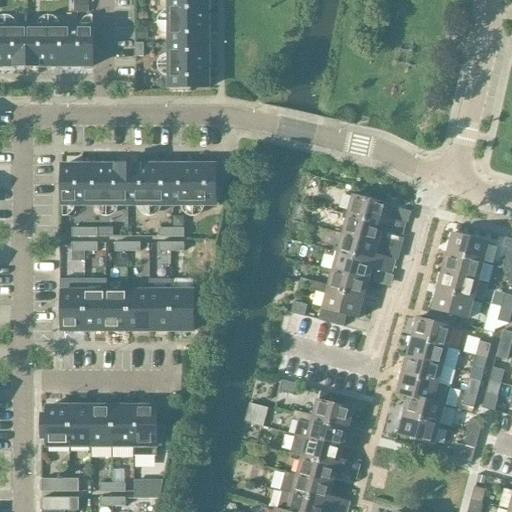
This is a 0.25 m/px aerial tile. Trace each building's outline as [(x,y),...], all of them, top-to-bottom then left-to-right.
[(88,0),(76,0),(76,12),(88,12),(88,0)] [(208,1),(168,1),(168,44),(208,44),(208,1)] [(26,27),(0,27),(0,67),(15,67),(15,68),(26,68),(26,27)] [(70,27),(26,27),(26,68),(38,68),(38,67),(70,67),(70,27)] [(91,28),(70,27),(70,67),(92,67),(92,28),(91,28)] [(147,29),(138,29),(138,40),(147,40),(147,29)] [(145,57),(145,44),(136,44),(136,57),(145,57)] [(208,44),(168,44),(168,91),(168,92),(190,92),(190,88),(208,88),(208,44)] [(84,206),(84,166),(61,166),(61,206),(84,206)] [(127,206),(127,166),(116,166),(84,166),(84,206),(127,206)] [(171,206),(171,166),(139,166),(127,166),(127,206),(171,206)] [(219,206),(219,184),(215,184),(215,166),(171,166),(171,206),(219,206)] [(352,196),(348,211),(347,215),(389,227),(404,231),(405,224),(385,219),(389,206),(352,196)] [(404,231),(389,227),(347,215),(342,234),(379,244),(382,233),(401,239),(404,231)] [(180,218),(174,218),(174,228),(183,228),(183,222),(180,218)] [(84,237),(84,229),(72,229),(72,237),(84,237)] [(97,237),(97,229),(84,229),(84,237),(97,237)] [(171,237),(171,229),(158,229),(158,238),(171,237)] [(183,237),(183,229),(171,229),(171,237),(183,237)] [(376,256),(379,244),(342,234),(336,253),(379,264),(394,268),(396,261),(376,256)] [(483,264),(488,244),(451,234),(446,254),(483,264)] [(509,250),(503,269),(511,271),(511,241),(506,240),(504,249),(509,250)] [(84,252),(84,243),(72,243),(72,252),(84,252)] [(97,252),(97,244),(84,243),(84,252),(97,252)] [(127,252),(127,243),(114,243),(114,252),(127,252)] [(140,252),(140,244),(140,243),(127,243),(127,252),(140,252)] [(170,252),(170,243),(158,243),(158,252),(170,252)] [(183,252),(183,244),(183,243),(170,243),(170,252),(183,252)] [(394,268),(379,264),(336,253),(332,271),(369,281),(372,270),(392,276),(394,268)] [(478,282),(483,264),(446,254),(441,273),(478,282)] [(364,300),(369,281),(332,271),(328,286),(309,281),(307,290),(325,295),(327,290),(364,300)] [(473,301),(478,282),(441,273),(436,291),(473,301)] [(172,279),(173,287),(194,286),(194,278),(172,279)] [(84,281),(61,281),(61,331),(62,331),(84,331),(84,281)] [(105,281),(84,281),(84,331),(105,331),(105,292),(105,281)] [(170,281),(149,281),(149,292),(149,331),(170,331),(170,292),(170,281)] [(325,295),(318,320),(343,327),(346,316),(358,320),(364,300),(327,290),(325,295)] [(468,321),(473,301),(436,291),(431,311),(468,321)] [(127,331),(127,292),(105,292),(105,331),(127,331)] [(149,331),(149,292),(127,292),(127,331),(149,331)] [(193,331),(193,292),(170,292),(170,331),(193,331)] [(511,311),(511,297),(505,295),(501,309),(511,311)] [(304,317),(307,306),(294,302),(291,313),(304,317)] [(509,325),(511,313),(511,311),(501,309),(498,322),(509,325)] [(448,348),(453,329),(416,319),(411,338),(448,348)] [(511,348),(511,343),(511,334),(503,332),(499,345),(511,348)] [(443,366),(448,348),(411,338),(406,356),(443,366)] [(487,359),(491,346),(479,342),(475,356),(487,359)] [(507,361),(511,348),(499,345),(496,358),(507,361)] [(438,385),(443,366),(406,356),(401,376),(438,386),(438,385)] [(483,373),(487,359),(475,356),(471,369),(483,373)] [(501,385),(504,372),(493,369),(489,382),(501,385)] [(445,406),(450,388),(438,385),(438,386),(401,376),(396,395),(407,398),(407,397),(433,404),(433,403),(445,406)] [(477,396),(480,382),(469,379),(465,393),(477,396)] [(292,395),(296,384),(282,381),(279,392),(292,395)] [(497,399),(501,385),(489,382),(485,395),(497,399)] [(473,410),(477,396),(465,393),(462,407),(473,410)] [(440,426),(445,406),(433,403),(433,404),(407,397),(407,398),(402,416),(440,426)] [(348,430),(353,411),(316,401),(312,416),(294,411),(292,415),(348,430)] [(69,447),(69,407),(46,407),(46,416),(41,416),(41,439),(46,439),(46,447),(69,447)] [(90,447),(90,407),(69,407),(69,447),(90,447)] [(112,447),(112,408),(90,407),(90,447),(112,447)] [(134,447),(134,407),(112,408),(112,447),(134,447)] [(156,408),(134,407),(134,447),(134,457),(158,457),(158,447),(161,447),(161,424),(156,424),(156,408)] [(292,415),(291,419),(298,421),(294,436),(305,439),(343,449),(348,430),(292,415)] [(434,446),(440,426),(402,416),(397,436),(434,446)] [(479,436),(482,423),(471,420),(468,433),(479,436)] [(475,450),(479,436),(468,433),(464,447),(475,450)] [(294,436),(289,454),(300,458),(338,468),(343,469),(358,473),(360,466),(345,462),(340,461),(343,449),(305,439),(294,436)] [(358,473),(343,469),(300,458),(296,475),(333,485),(336,474),(356,480),(358,473)] [(333,485),(296,475),(284,472),(279,491),(281,492),(290,495),(348,510),(350,503),(330,498),(333,485)] [(69,492),(69,480),(41,480),(41,493),(69,492)] [(78,492),(78,480),(69,480),(69,492),(78,492)] [(161,481),(135,481),(135,498),(158,498),(161,481)] [(112,493),(112,484),(99,484),(99,493),(112,493)] [(125,492),(125,484),(112,484),(112,493),(125,492)] [(481,504),(485,491),(474,488),(471,501),(481,504)] [(281,492),(276,510),(284,511),(326,511),(327,511),(347,511),(348,510),(333,506),(328,505),(290,495),(281,492)] [(69,511),(69,498),(41,498),(41,511),(69,511)] [(78,511),(78,499),(78,498),(69,498),(69,511),(78,511)] [(112,507),(112,498),(99,499),(99,507),(112,507)] [(125,507),(125,498),(112,498),(112,507),(125,507)] [(479,511),(481,504),(471,501),(467,511),(479,511)]
